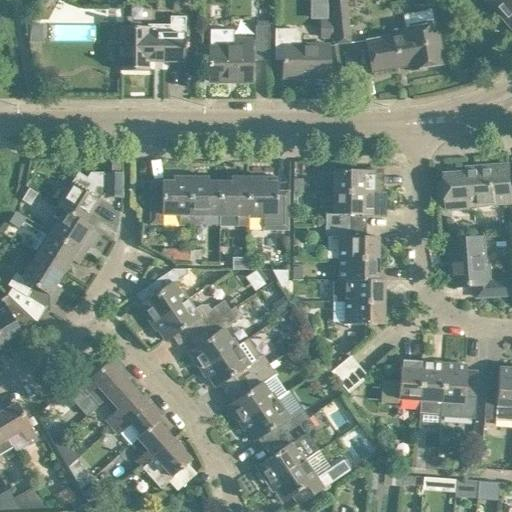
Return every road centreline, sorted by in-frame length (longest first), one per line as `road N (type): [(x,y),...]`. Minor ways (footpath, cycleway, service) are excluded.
road 1 (unclassified): [(0,122),(413,123)]
road 2 (residential): [(413,123),(425,287),(437,310),(466,325),(511,327)]
road 3 (residential): [(229,511),(195,418),(97,306)]
road 4 (residential): [(0,380),(97,306)]
